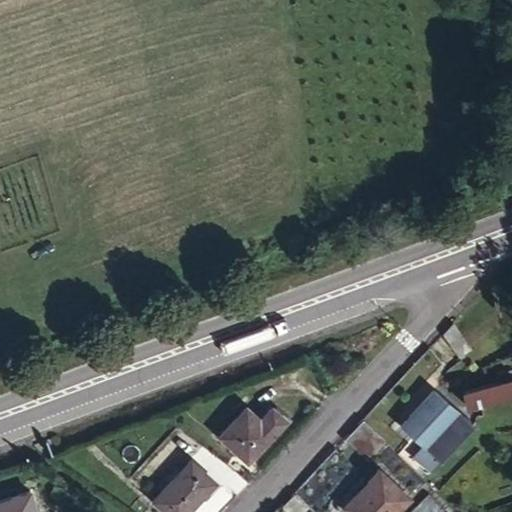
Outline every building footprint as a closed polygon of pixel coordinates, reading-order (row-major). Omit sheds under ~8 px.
[(469,350),(451,322),(441,333),(457,359),(469,350)] [(511,392),(511,374),(465,390),(470,405),(511,392)] [(398,427),(421,448),(456,410),(433,389),(398,427)] [(271,404),(257,419),(272,432),(286,418),(271,404)] [(272,432),(257,419),(244,406),(216,436),(245,463),(272,432)] [(456,410),(421,448),(439,463),(473,426),(456,410)] [(377,433),(362,419),(343,440),(359,454),(377,433)] [(386,443),(377,433),(359,454),(368,463),(386,443)] [(439,463),(421,448),(417,454),(433,469),(439,463)] [(184,511),(213,482),(190,460),(151,500),(163,511),(184,511)] [(413,470),(435,492),(444,484),(421,462),(413,470)] [(396,511),(408,500),(376,471),(342,508),(345,511),(396,511)] [(34,511),(28,492),(0,499),(0,511),(34,511)] [(294,492),(279,508),(283,511),(314,511),(294,492)]
